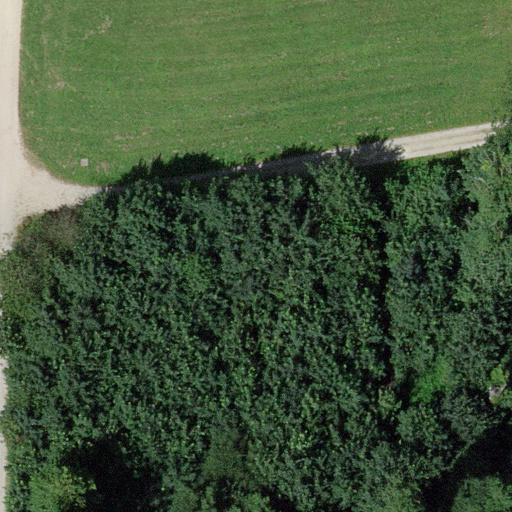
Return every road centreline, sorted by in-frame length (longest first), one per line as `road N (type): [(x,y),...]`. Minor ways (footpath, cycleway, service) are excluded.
road 1 (track): [(2,193),(161,190),(511,132)]
road 2 (track): [(10,0),(0,273)]
